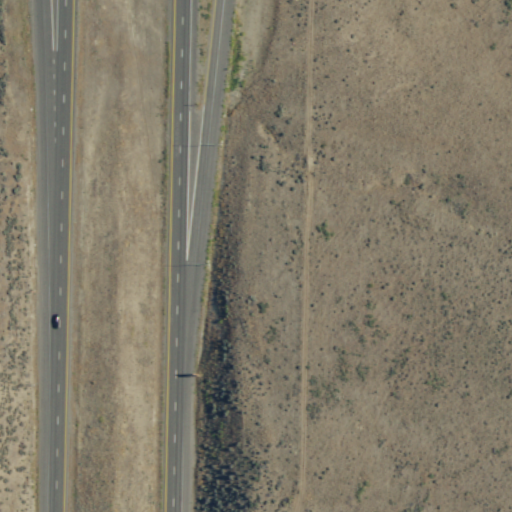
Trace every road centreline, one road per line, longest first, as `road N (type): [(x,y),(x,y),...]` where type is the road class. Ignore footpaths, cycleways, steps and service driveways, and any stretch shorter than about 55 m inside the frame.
road 1 (track): [(297,511),(309,0)]
road 2 (trunk): [(175,360),(219,0)]
road 3 (trunk): [(175,360),(180,0)]
road 4 (trunk): [(59,155),(56,511)]
road 5 (trunk): [(45,0),(59,155)]
road 6 (trunk): [(60,0),(59,155)]
road 7 (trunk): [(171,511),(175,360)]
